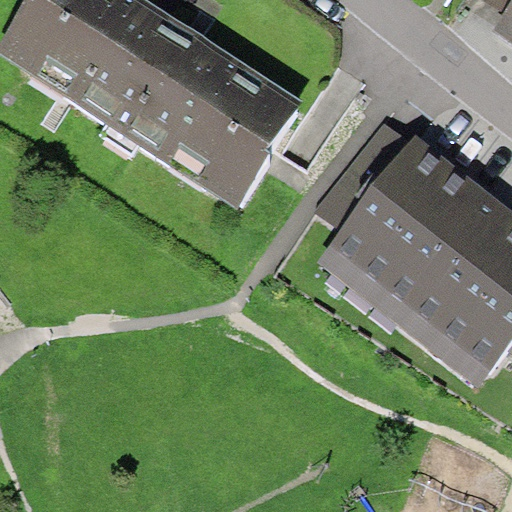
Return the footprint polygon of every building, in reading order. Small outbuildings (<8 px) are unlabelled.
[(159,8),(147,0),(31,0),(0,48),(0,52),(235,206),(303,103),(159,8)] [(505,15),(511,4),(511,0),(484,0),(484,1),(505,15)] [(511,4),(505,15),(495,30),(511,42),(511,4)] [(341,231),(410,143),(385,124),(316,211),(341,231)] [(511,209),(493,195),(417,135),(410,143),(341,231),(316,262),(476,388),(507,349),(511,341),(511,209)]
